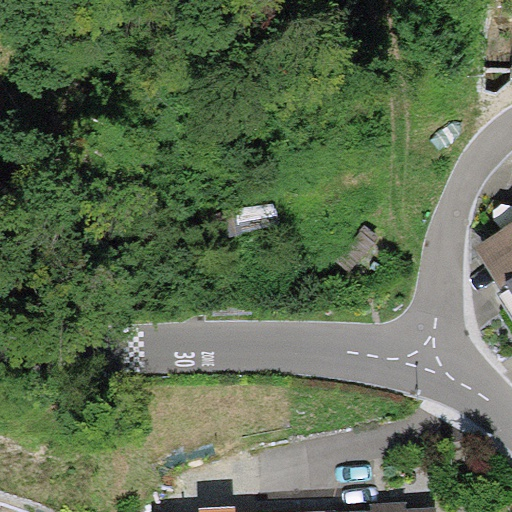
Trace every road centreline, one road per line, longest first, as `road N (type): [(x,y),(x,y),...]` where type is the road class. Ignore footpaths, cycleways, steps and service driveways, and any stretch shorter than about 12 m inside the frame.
road 1 (residential): [(431,376),(326,350),(0,351)]
road 2 (residential): [(511,126),(474,157),(441,249),(431,376)]
